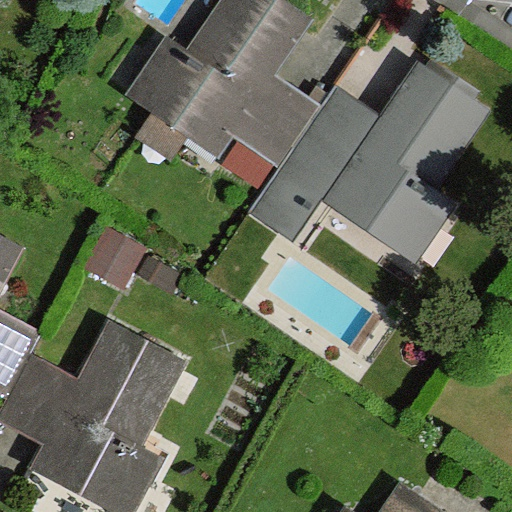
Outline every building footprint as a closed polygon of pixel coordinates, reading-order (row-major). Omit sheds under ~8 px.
[(171,44),(136,97),(190,135),(200,124),(226,142),(233,132),(272,75),(309,21),(278,0),(232,0),(192,57),(171,44)] [(387,119),(340,188),(367,208),(359,220),(414,257),(450,205),(429,190),(484,111),(422,68),(387,119)] [(320,107),(272,75),(233,132),(282,167),(300,142),(320,107)] [(335,85),(320,107),(300,142),(340,169),(322,195),(359,220),(367,208),(340,188),(387,119),(335,85)] [(340,169),(300,142),(282,167),(271,184),(311,211),(322,195),(340,169)] [(311,211),(271,184),(250,213),(291,242),(311,211)] [(0,288),(20,249),(0,238),(0,288)] [(42,334),(0,309),(0,393),(8,398),(32,354),(42,334)] [(181,360),(115,327),(85,382),(50,448),(47,454),(76,469),(69,484),(124,511),(129,511),(158,459),(136,447),(181,360)] [(0,423),(50,448),(85,382),(32,354),(8,398),(0,413),(0,423)] [(439,511),(408,491),(393,511),(439,511)]
